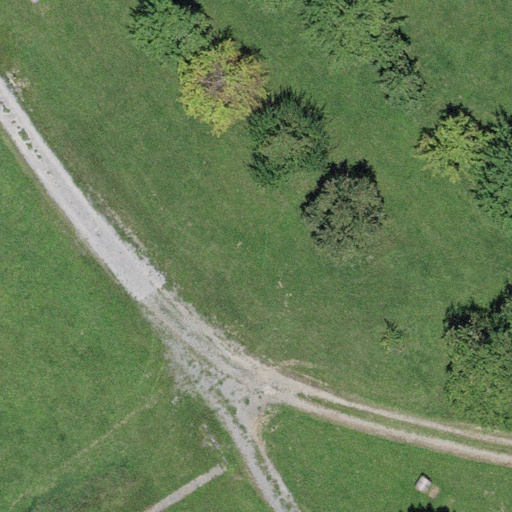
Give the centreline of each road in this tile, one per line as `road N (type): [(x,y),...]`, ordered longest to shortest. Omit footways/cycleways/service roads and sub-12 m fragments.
road 1 (track): [(0,98),(67,210),(213,377),(511,450)]
road 2 (track): [(213,377),(295,511)]
